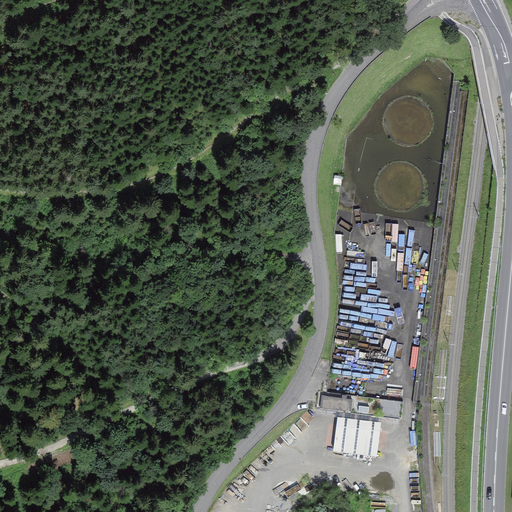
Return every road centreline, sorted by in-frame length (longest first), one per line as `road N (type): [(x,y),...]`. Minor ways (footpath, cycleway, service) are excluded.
road 1 (residential): [(196,511),(310,347),(318,292),(306,186),(315,129),(355,64),(436,0)]
road 2 (track): [(0,461),(52,447),(263,354),(288,335),(318,292)]
road 3 (track): [(334,92),(301,88),(271,100),(176,167),(136,184),(92,193),(0,186)]
road 4 (primary): [(511,227),(490,511)]
